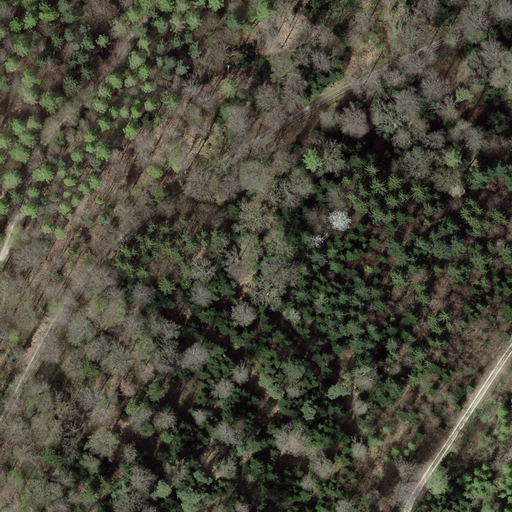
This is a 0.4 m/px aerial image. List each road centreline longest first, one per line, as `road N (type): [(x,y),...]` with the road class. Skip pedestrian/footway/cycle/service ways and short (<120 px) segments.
road 1 (track): [(0,425),(91,272),(156,211),(345,89),(511,10)]
road 2 (track): [(0,258),(45,135),(99,83),(160,0)]
road 3 (track): [(407,511),(415,487),(511,353)]
